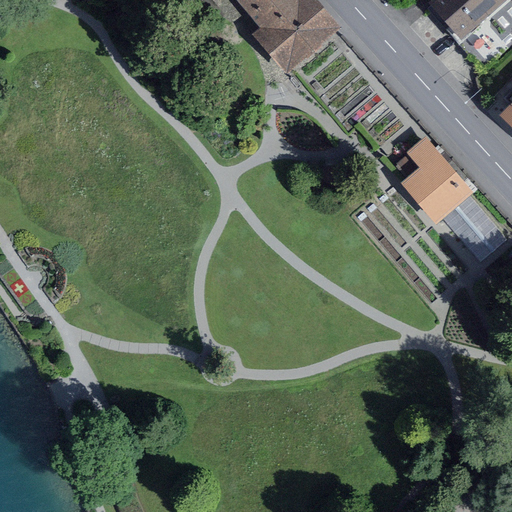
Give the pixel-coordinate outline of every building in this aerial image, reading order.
[(307,0),(226,0),(253,31),(245,38),(280,78),(334,32),(307,0)] [(511,0),(432,0),(430,3),(432,6),(428,9),(483,72),(511,46),(511,30),(511,29),(511,28),(511,0)] [(393,131),(401,127),(380,91),(355,105),(363,118),(380,108),(393,131)] [(511,96),(495,114),(511,130),(511,96)] [(480,263),(506,240),(469,198),(475,193),(425,137),(406,153),(408,154),(395,165),(407,179),(400,185),(437,226),(443,221),(480,263)]
